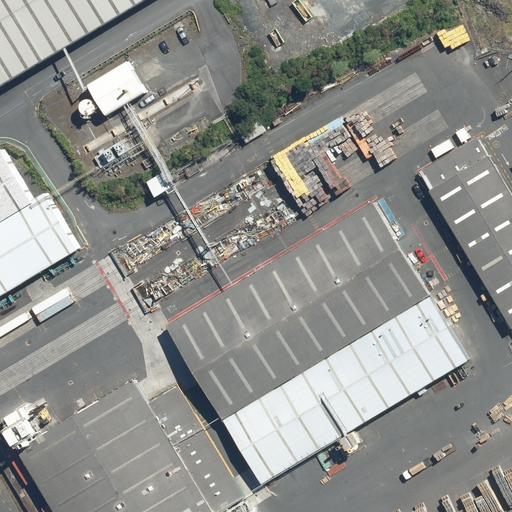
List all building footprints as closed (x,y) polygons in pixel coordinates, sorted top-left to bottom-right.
[(0,0),(0,91),(151,0),(0,0)] [(125,66),(88,88),(106,117),(143,95),(125,66)] [(87,119),(88,119),(90,119),(91,119),(93,118),(94,117),(95,116),(96,115),(97,113),(97,112),(97,110),(97,109),(97,107),(96,106),(95,104),(94,103),(93,102),(91,102),(90,101),(88,101),(87,101),(85,102),(84,102),(82,103),(81,104),(80,106),(80,107),(79,109),(79,110),(79,112),(80,113),(80,115),(81,116),(82,117),(84,118),(85,119),(87,119)] [(267,130),(260,118),(238,132),(245,144),(267,130)] [(511,329),(511,201),(476,140),(413,176),(505,334),(511,329)] [(0,151),(0,299),(84,249),(52,198),(48,191),(35,199),(4,149),(0,151)] [(163,174),(144,183),(154,202),(173,192),(163,174)] [(213,416),(426,292),(373,201),(232,282),(160,325),(213,416)] [(426,292),(213,416),(252,484),(466,360),(426,292)] [(205,511),(127,378),(10,446),(48,511),(205,511)]
